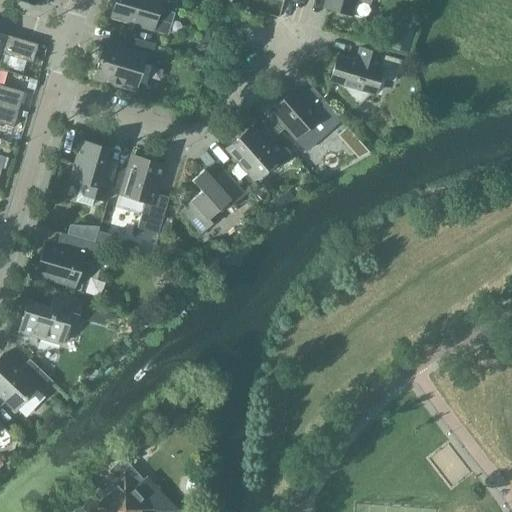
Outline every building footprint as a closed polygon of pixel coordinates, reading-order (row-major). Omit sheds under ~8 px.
[(115,0),(111,18),(153,31),(161,0),(163,0),(176,4),(177,0),(115,0)] [(370,5),(370,0),(327,0),(325,8),(352,16),(356,1),(370,5)] [(0,34),(0,64),(3,55),(32,64),(38,45),(0,34)] [(121,46),(117,45),(113,46),(112,45),(112,46),(103,43),(99,58),(98,58),(97,62),(99,63),(95,77),(136,89),(146,56),(151,58),(155,45),(124,36),(121,46)] [(342,88),(358,106),(369,96),(370,94),(374,95),(379,78),(395,82),(396,78),(401,61),(359,49),(356,62),(338,56),(330,82),(342,86),(342,88)] [(0,105),(18,111),(23,93),(0,86),(0,105)] [(302,97),(295,89),(270,112),(295,140),(320,118),(328,127),(339,118),(312,88),(302,97)] [(0,105),(0,124),(13,128),(18,111),(0,105)] [(275,139),(266,147),(250,129),(227,150),(254,180),(277,161),(281,166),(291,157),(275,139)] [(83,196),(105,202),(111,184),(99,180),(108,149),(82,141),(70,179),(86,184),(83,196)] [(145,202),(137,229),(158,235),(169,198),(155,194),(164,166),(133,156),(121,196),(145,202)] [(224,172),(213,181),(204,171),(192,181),(201,192),(180,211),(201,235),(213,224),(209,220),(230,202),(233,206),(245,196),(224,172)] [(57,247),(45,244),(35,276),(74,288),(79,271),(83,272),(86,273),(89,270),(90,268),(97,244),(61,234),(57,247)] [(27,303),(19,332),(61,344),(68,324),(75,326),(82,302),(55,294),(51,310),(27,303)] [(0,358),(0,397),(14,411),(37,387),(43,392),(52,382),(29,360),(20,370),(4,355),(0,358)] [(116,480),(88,506),(92,511),(155,511),(158,510),(137,487),(142,481),(122,458),(108,471),(116,480)]
